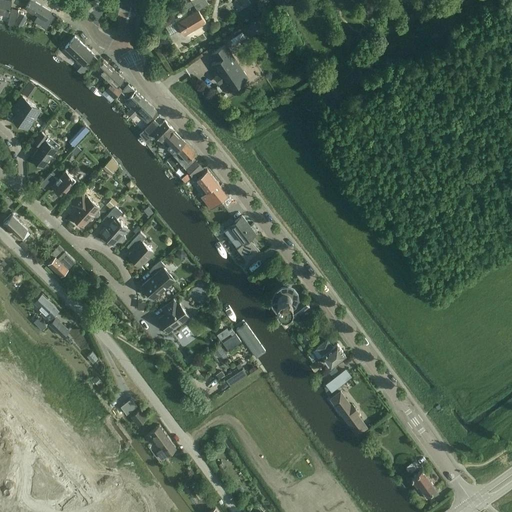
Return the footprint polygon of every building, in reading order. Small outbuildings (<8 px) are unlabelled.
[(0,0),(0,11),(8,13),(11,0),(0,0)] [(29,0),(25,7),(37,15),(34,20),(47,28),(54,16),(52,14),(52,15),(50,14),(50,13),(51,12),(51,11),(33,0),(29,0)] [(190,0),(184,4),(187,9),(194,4),(197,9),(176,22),(175,20),(172,22),(165,26),(170,34),(177,30),(174,24),(177,23),(184,35),(206,22),(199,10),(209,3),(206,0),(190,0)] [(12,8),(8,23),(14,24),(15,22),(18,11),(18,9),(12,8)] [(18,11),(15,22),(21,27),(27,17),(21,13),(18,11)] [(259,27),(255,21),(248,24),(252,31),(259,27)] [(65,51),(67,49),(83,63),(93,52),(75,35),(65,46),(65,47),(63,49),(65,51)] [(334,37),(326,42),(331,49),(338,45),(334,37)] [(224,44),(211,53),(217,60),(212,63),(219,74),(218,75),(217,76),(220,80),(221,80),(223,79),(230,90),(247,78),(246,77),(247,74),(244,70),(242,70),(224,44)] [(112,82),(106,88),(106,89),(114,97),(117,94),(122,89),(118,85),(124,78),(104,59),(96,67),(112,82)] [(30,81),(22,92),(27,96),(35,84),(30,81)] [(128,98),(124,101),(131,108),(127,111),(133,118),(137,114),(135,112),(146,100),(133,87),(131,89),(125,94),(128,97),(127,98),(128,98)] [(118,94),(114,98),(118,102),(122,98),(118,94)] [(14,119),(28,128),(41,109),(22,96),(13,110),(18,113),(14,119)] [(156,110),(146,100),(135,112),(137,114),(141,118),(145,114),(148,118),(151,115),(156,110)] [(148,125),(144,128),(149,133),(150,134),(153,131),(161,140),(162,139),(169,147),(173,151),(174,152),(186,141),(185,141),(174,130),(173,128),(165,120),(160,125),(154,119),(152,121),(148,125)] [(81,130),(76,135),(81,139),(85,134),(81,130)] [(57,149),(57,148),(60,144),(48,135),(47,136),(42,132),(34,142),(40,146),(31,158),(43,167),(57,149)] [(186,141),(174,152),(175,153),(180,158),(180,157),(181,159),(184,156),(188,161),(196,153),(188,145),(186,142),(186,141)] [(77,145),(72,151),(76,155),(81,149),(77,145)] [(112,157),(108,161),(117,168),(119,165),(112,157)] [(195,159),(186,167),(193,175),(194,176),(203,168),(195,159)] [(212,208),(228,195),(208,169),(198,177),(208,190),(202,196),(212,208)] [(76,179),(73,176),(66,170),(58,178),(51,172),(40,183),(45,188),(49,183),(58,191),(62,187),(66,191),(76,179)] [(77,208),(72,214),(83,225),(92,214),(94,216),(95,216),(98,216),(99,214),(99,212),(99,210),(97,209),(99,207),(88,196),(87,198),(82,193),(72,204),(77,208)] [(108,223),(101,231),(114,243),(117,239),(120,241),(122,241),(125,240),(125,237),(125,235),(123,233),(128,227),(117,217),(122,211),(115,205),(103,218),(108,223)] [(13,212),(4,221),(19,236),(28,226),(13,212)] [(230,224),(244,243),(245,244),(241,248),(249,259),(260,250),(250,238),(257,233),(243,214),(230,224)] [(137,224),(132,229),(136,233),(141,228),(137,224)] [(140,265),(153,251),(142,241),(146,236),(140,231),(131,241),(136,246),(129,254),(140,265)] [(55,256),(48,264),(61,276),(68,268),(76,260),(65,250),(57,258),(55,256)] [(153,275),(142,285),(154,298),(175,280),(164,267),(165,265),(161,260),(149,270),(153,275)] [(82,267),(73,276),(82,284),(91,275),(82,267)] [(272,294),(272,298),(273,300),(274,302),(278,306),(282,308),(283,308),(287,308),(292,306),(295,302),(296,300),(297,297),(297,294),(297,292),(296,290),(295,287),(294,287),(291,284),(286,283),(285,282),(282,283),(279,283),(277,285),(274,288),(273,291),(272,292),(272,294)] [(48,320),(51,317),(58,310),(59,308),(42,292),(34,301),(43,309),(40,312),(48,320)] [(295,316),(303,310),(310,306),(304,298),(289,308),(295,316)] [(180,303),(178,304),(177,305),(174,299),(162,308),(166,313),(159,318),(168,330),(189,316),(180,303)] [(37,317),(33,321),(42,329),(46,325),(44,323),(40,319),(37,317)] [(56,317),(50,323),(63,336),(69,330),(56,317)] [(244,322),(234,330),(237,335),(238,334),(255,358),(263,352),(258,344),(259,343),(255,338),(254,338),(246,328),(247,328),(244,322)] [(222,342),(228,350),(238,343),(232,335),(222,342)] [(328,339),(313,350),(319,357),(322,355),(330,366),(346,354),(337,343),(333,346),(328,339)] [(92,351),(87,355),(93,362),(98,358),(92,351)] [(7,366),(0,371),(0,376),(6,384),(21,370),(13,362),(17,358),(12,353),(3,361),(7,366)] [(190,353),(184,358),(187,363),(194,359),(190,353)] [(336,367),(329,372),(333,377),(339,372),(336,367)] [(242,368),(225,379),(229,385),(246,375),(242,368)] [(21,370),(6,384),(14,393),(23,385),(27,390),(37,382),(32,376),(29,379),(21,370)] [(346,370),(332,381),(336,387),(337,388),(352,377),(349,374),(346,370)] [(97,376),(93,380),(99,387),(103,383),(97,376)] [(338,393),(331,399),(356,433),(357,433),(358,435),(359,434),(362,432),(369,427),(342,391),(338,393)] [(43,408),(34,416),(43,426),(58,413),(50,404),(53,401),(49,395),(39,403),(43,408)] [(132,415),(136,421),(138,425),(148,417),(141,408),(132,415)] [(58,413),(43,426),(51,435),(60,427),(64,432),(74,424),(69,418),(65,422),(58,413)] [(151,443),(156,439),(162,448),(157,452),(162,458),(176,448),(171,441),(159,425),(145,435),(151,443)] [(80,451),(71,459),(79,468),(94,455),(87,446),(90,443),(86,437),(76,446),(80,451)] [(294,445),(280,455),(296,478),(310,468),(294,445)] [(94,455),(79,468),(87,478),(97,470),(101,474),(110,466),(106,461),(102,464),(94,455)] [(274,462),(264,469),(276,486),(286,479),(274,462)] [(415,483),(416,483),(427,498),(430,495),(429,493),(436,487),(422,468),(411,476),(416,483),(415,483)] [(127,490),(119,497),(131,511),(132,511),(140,505),(127,490)] [(131,511),(119,497),(110,505),(116,511),(131,511)]
